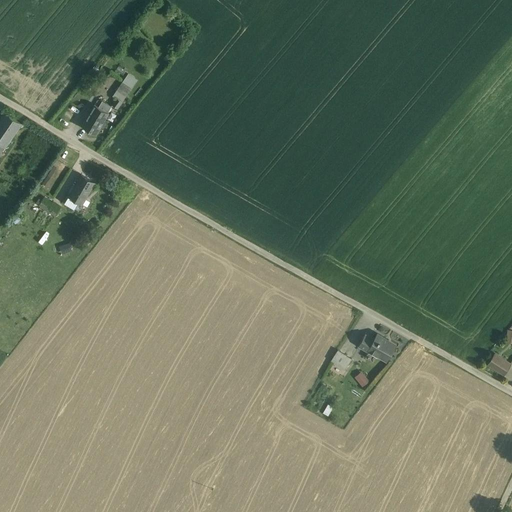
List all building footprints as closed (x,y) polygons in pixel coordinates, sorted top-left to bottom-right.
[(117,98),(122,102),(132,90),(121,82),(111,97),(116,100),(117,98)] [(116,100),(113,105),(117,108),(122,102),(117,98),(116,100)] [(104,109),(95,104),(82,125),(96,134),(100,128),(102,130),(105,125),(103,124),(109,112),(110,110),(106,107),(104,109)] [(6,112),(0,120),(0,143),(6,147),(22,123),(6,112)] [(82,174),(78,179),(76,178),(73,183),(76,184),(69,195),(83,203),(95,182),(82,174)] [(61,207),(45,197),(40,205),(55,216),(61,207)] [(58,244),(61,253),(71,250),(68,241),(58,244)] [(396,344),(378,333),(374,339),(368,349),(369,349),(387,360),(396,344)] [(374,339),(366,334),(359,345),(368,350),(369,349),(368,349),(374,339)] [(340,365),(346,355),(337,350),(327,366),(342,374),(346,368),(340,365)] [(511,363),(495,353),(489,364),(504,374),(511,363)] [(346,355),(340,365),(346,368),(352,358),(346,355)] [(362,385),(369,380),(362,369),(354,375),(362,385)]
